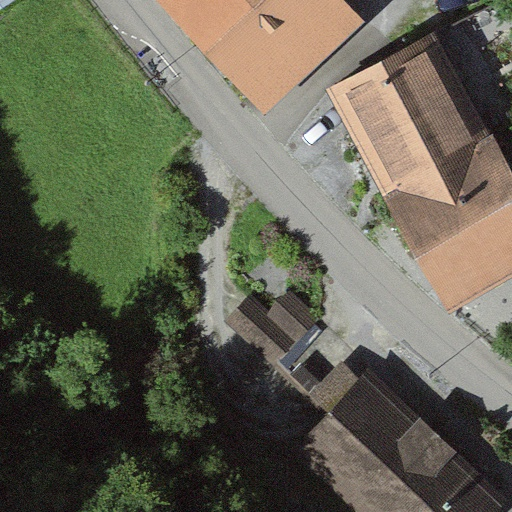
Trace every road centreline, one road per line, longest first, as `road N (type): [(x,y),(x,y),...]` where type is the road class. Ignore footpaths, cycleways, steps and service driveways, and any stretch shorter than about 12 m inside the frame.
road 1 (tertiary): [(253,156),(511,406)]
road 2 (residential): [(387,0),(380,30),(253,156)]
road 3 (tertiary): [(130,0),(180,53),(217,117),(253,156)]
